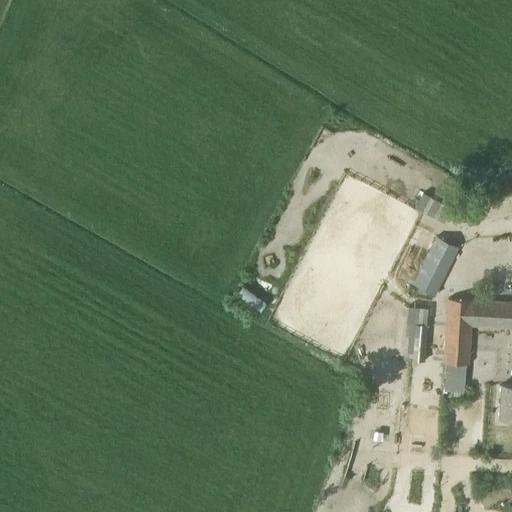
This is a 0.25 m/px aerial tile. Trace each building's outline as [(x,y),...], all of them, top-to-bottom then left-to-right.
[(450,206),(423,192),(415,208),(442,223),(450,206)] [(436,236),(412,283),(435,295),(459,247),(436,236)] [(511,301),(446,298),(442,363),(469,365),(471,327),(511,329),(511,301)] [(425,362),(427,324),(405,323),(402,360),(425,362)] [(511,420),(511,386),(502,386),(500,420),(511,420)]
